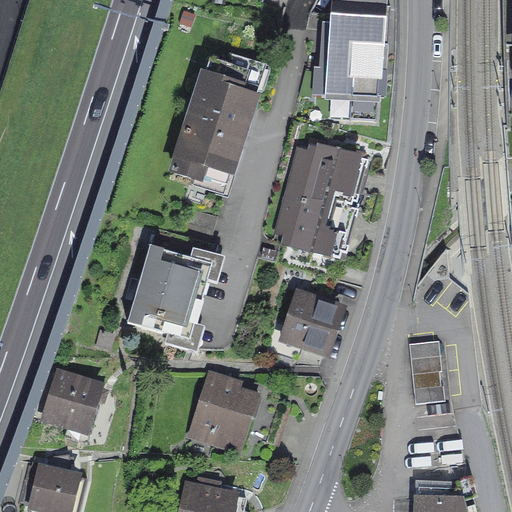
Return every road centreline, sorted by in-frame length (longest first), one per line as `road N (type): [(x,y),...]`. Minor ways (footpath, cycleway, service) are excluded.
road 1 (tertiary): [(423,0),(406,204),(387,302),(363,388),(307,511)]
road 2 (motorway): [(0,371),(127,0)]
road 3 (residential): [(231,316),(310,0)]
road 4 (motorway): [(76,0),(0,241)]
